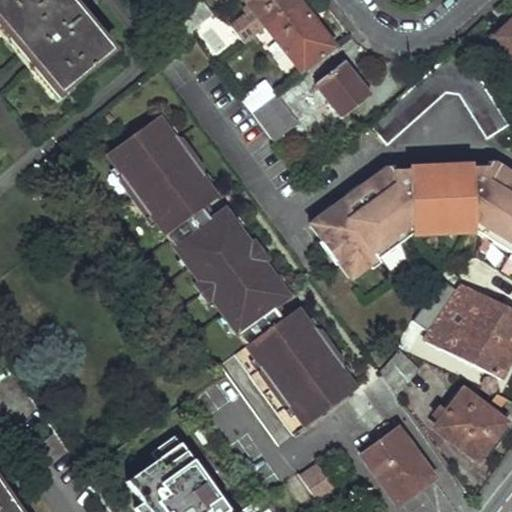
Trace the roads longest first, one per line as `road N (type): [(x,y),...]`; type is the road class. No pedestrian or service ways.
road 1 (unknown): [(475,511),(374,367)]
road 2 (residential): [(349,0),(372,29),(406,42),(437,35),(477,0)]
